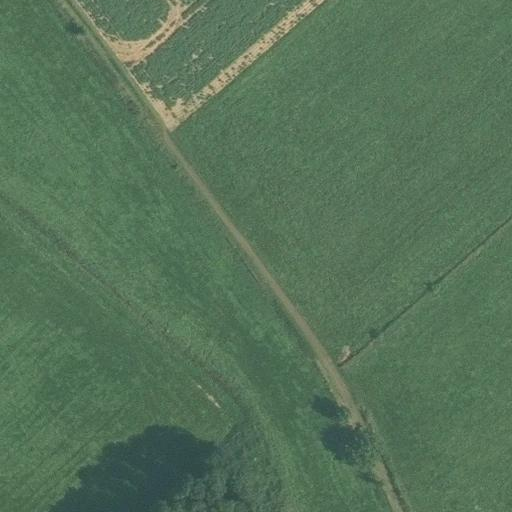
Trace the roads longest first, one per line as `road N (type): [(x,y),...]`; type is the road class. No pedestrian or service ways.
road 1 (track): [(57,0),(347,385),(403,511)]
road 2 (track): [(281,511),(243,422),(0,217)]
